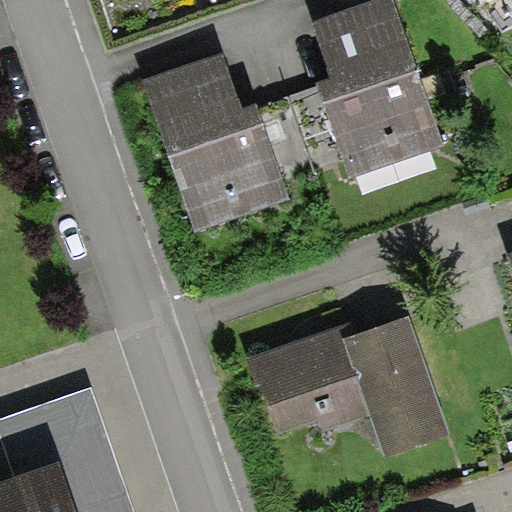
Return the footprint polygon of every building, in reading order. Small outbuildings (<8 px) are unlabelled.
[(341,79),(312,89),(348,186),(444,150),(390,4),(322,29),(341,79)] [(223,63),(146,89),(193,230),(287,198),(258,111),(241,116),(223,63)] [(511,254),(503,257),(511,280),(511,254)] [(352,327),(252,363),(280,439),(361,409),(378,456),(447,431),(409,327),(359,346),(352,327)] [(86,511),(72,468),(0,492),(0,511),(86,511)]
